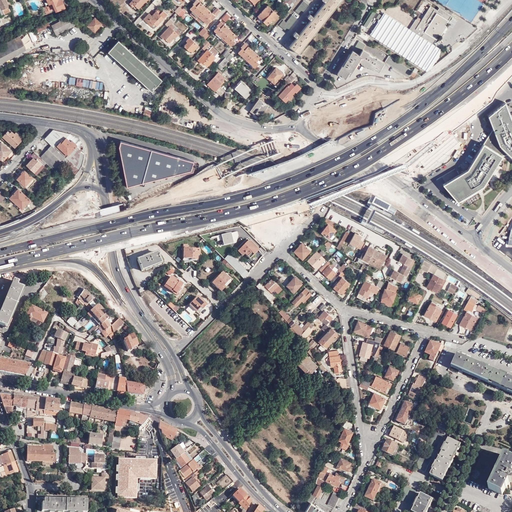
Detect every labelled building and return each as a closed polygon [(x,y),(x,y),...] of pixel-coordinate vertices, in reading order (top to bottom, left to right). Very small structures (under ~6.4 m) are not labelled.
[(0,0),(0,3),(5,14),(11,11),(8,5),(5,0),(0,0)] [(57,11),(66,8),(62,0),(47,0),(49,4),(52,3),(52,4),(49,6),(47,3),(45,4),(50,14),(57,11)] [(132,0),(129,3),(133,6),(134,5),(138,8),(145,1),(146,2),(147,0),(132,0)] [(216,16),(198,0),(195,0),(194,2),(195,3),(189,9),(192,10),(190,12),(191,12),(190,14),(199,22),(200,20),(203,22),(204,21),(207,24),(212,18),(213,19),(216,16)] [(299,34),(296,32),(293,35),(296,37),(289,46),(298,54),(341,0),(322,0),(325,2),(313,16),(310,14),(308,17),(310,19),(299,34)] [(308,4),(303,0),(295,11),(300,15),(308,4)] [(292,6),(287,2),(283,6),(283,9),(287,12),(292,6)] [(179,7),(174,11),(176,13),(181,17),(185,12),(179,7)] [(431,67),(439,56),(440,50),(421,38),(422,36),(433,43),(439,34),(440,35),(446,26),(445,25),(451,16),(439,8),(437,11),(430,7),(427,12),(424,17),(421,22),(416,19),(409,30),(384,14),(370,34),(427,70),(431,67)] [(366,27),(377,11),(372,8),(371,8),(370,11),(372,12),(363,25),(366,27)] [(161,12),(158,9),(151,16),(149,13),(144,19),(151,25),(153,23),(157,26),(167,15),(163,11),(161,12)] [(424,17),(427,12),(422,9),(419,14),(424,17)] [(226,13),(220,19),(224,23),(230,17),(226,13)] [(60,21),(51,25),(56,34),(75,24),(70,14),(64,17),(63,16),(59,18),(60,21)] [(297,19),(292,15),(286,22),(283,20),(279,25),(287,31),(297,19)] [(102,24),(94,17),(87,26),(94,32),(102,24)] [(172,17),(165,24),(168,27),(160,36),(164,40),(165,39),(169,43),(173,38),(174,39),(180,33),(171,25),(173,23),(176,20),(175,20),(172,17)] [(236,35),(220,21),(217,25),(218,25),(214,30),(231,46),(236,40),(237,41),(239,38),(239,37),(244,32),(241,29),(236,35)] [(171,25),(180,33),(181,32),(173,23),(171,25)] [(203,27),(198,33),(204,39),(210,33),(203,27)] [(191,29),(186,34),(192,39),(196,34),(191,29)] [(0,45),(0,62),(26,50),(19,36),(0,45)] [(201,42),(196,38),(193,40),(190,37),(186,40),(188,42),(184,46),(191,52),(201,42)] [(362,49),(364,45),(358,41),(342,66),(341,65),(337,73),(345,78),(349,71),(351,72),(358,60),(373,69),(374,68),(378,71),(383,63),(362,49)] [(162,81),(119,42),(108,53),(152,93),(162,81)] [(260,64),(264,60),(245,43),(242,46),(243,46),(238,52),(255,67),(259,63),(260,64)] [(218,52),(212,46),(208,50),(207,50),(198,59),(203,64),(204,63),(207,66),(216,57),(215,56),(218,52)] [(225,57),(229,61),(233,56),(227,50),(223,55),(225,57)] [(413,71),(388,55),(384,62),(408,77),(410,75),(413,71)] [(219,63),(223,66),(228,61),(224,58),(219,63)] [(283,73),(275,67),(267,78),(274,84),(283,73)] [(227,68),(224,72),(231,78),(234,74),(227,68)] [(224,78),(217,72),(206,84),(215,91),(221,84),(220,83),(224,78)] [(294,78),(290,74),(285,80),(289,83),(294,78)] [(101,90),(103,83),(77,79),(76,86),(101,90)] [(251,90),(242,81),(236,88),(246,97),(251,90)] [(288,86),(287,85),(278,95),(285,101),(294,91),(291,88),(293,86),(290,83),(288,86)] [(268,105),(259,98),(250,111),(259,117),(268,105)] [(467,170),(444,185),(457,202),(460,200),(462,202),(476,193),(475,191),(484,185),(503,156),(510,155),(511,157),(511,120),(505,102),(488,116),(493,130),(467,170)] [(145,107),(143,115),(150,116),(152,108),(145,107)] [(83,152),(84,150),(82,143),(80,140),(78,138),(73,135),(67,133),(51,129),(45,137),(57,148),(58,146),(66,138),(70,141),(72,140),(74,142),(73,143),(76,146),(83,152)] [(10,132),(8,130),(3,136),(15,147),(23,138),(16,131),(15,133),(12,131),(10,132)] [(53,169),(55,171),(59,167),(60,168),(62,166),(69,159),(57,148),(45,137),(44,138),(51,144),(39,156),(46,163),(53,169)] [(66,138),(58,146),(68,155),(76,146),(73,143),(74,142),(72,140),(70,141),(66,138)] [(196,160),(121,140),(129,186),(193,168),(196,160)] [(11,150),(1,141),(0,142),(0,156),(3,159),(11,150)] [(69,159),(79,167),(81,164),(83,152),(76,146),(68,155),(58,146),(57,148),(69,159)] [(44,165),(46,163),(39,156),(34,152),(31,155),(33,157),(26,164),(34,172),(42,164),(44,165)] [(69,159),(62,166),(72,176),(79,167),(69,159)] [(36,174),(44,165),(42,164),(34,172),(36,174)] [(36,180),(24,170),(17,179),(28,188),(36,180)] [(30,200),(16,188),(11,193),(13,195),(10,198),(22,209),(30,200)] [(376,197),(372,204),(373,204),(388,212),(392,205),(383,201),(376,197)] [(394,214),(396,209),(394,208),(393,208),(390,206),(387,211),(394,214)] [(257,221),(259,233),(271,231),(269,219),(257,221)] [(335,224),(324,220),(323,219),(323,220),(327,223),(321,231),(329,237),(335,229),(332,227),(335,224)] [(346,231),(336,248),(339,250),(345,240),(349,233),(349,232),(346,231)] [(355,232),(349,242),(356,246),(361,249),(363,244),(364,242),(360,239),(362,235),(355,232)] [(216,238),(219,249),(239,244),(237,233),(216,238)] [(253,244),(256,241),(252,237),(237,252),(241,256),(244,254),(249,259),(258,250),(253,244)] [(325,239),(323,242),(335,254),(338,250),(336,248),(325,239)] [(302,259),(310,251),(302,243),(294,252),(302,259)] [(204,245),(201,249),(208,255),(211,251),(204,245)] [(382,264),(384,265),(386,261),(384,260),(386,256),(369,247),(362,259),(380,268),(382,264)] [(199,260),(199,249),(189,249),(189,248),(183,248),(183,259),(191,259),(191,260),(199,260)] [(316,251),(307,260),(316,268),(319,265),(321,267),(322,267),(327,261),(316,251)] [(161,263),(157,252),(137,260),(141,271),(161,263)] [(404,269),(408,271),(411,267),(408,265),(412,259),(402,254),(398,260),(404,263),(401,268),(404,269)] [(244,279),(252,270),(249,267),(245,270),(229,255),(224,259),(227,263),(232,268),(244,279)] [(321,267),(319,270),(320,270),(322,268),(327,262),(328,261),(328,260),(322,267),(321,267)] [(432,264),(425,260),(420,269),(423,271),(427,273),(432,264)] [(327,262),(322,268),(320,270),(330,279),(336,272),(332,268),(334,266),(330,262),(328,261),(327,262)] [(340,273),(335,279),(338,281),(347,269),(345,267),(340,273)] [(390,276),(399,281),(403,275),(402,274),(404,269),(401,268),(399,272),(393,269),(390,276)] [(229,279),(222,272),(212,283),(221,292),(224,288),(222,286),(229,279)] [(437,292),(438,290),(444,279),(434,273),(426,287),(437,292)] [(170,276),(164,285),(176,293),(182,284),(170,276)] [(291,291),(294,293),(302,284),(293,276),(290,279),(292,281),(286,286),(291,291)] [(349,284),(342,277),(333,287),(342,295),(345,291),(344,289),(349,284)] [(277,293),(281,289),(272,279),(265,286),(274,295),(276,292),(277,293)] [(444,279),(438,290),(440,291),(446,280),(444,279)] [(0,309),(0,325),(5,327),(22,287),(16,285),(17,282),(13,280),(0,309)] [(379,288),(380,289),(384,283),(379,280),(376,286),(365,281),(358,293),(367,297),(368,294),(371,296),(373,293),(376,294),(379,288)] [(395,292),(397,286),(389,282),(386,289),(385,289),(381,302),(385,303),(386,300),(393,302),(396,293),(395,292)] [(271,297),(259,283),(257,286),(268,300),(271,297)] [(176,293),(164,285),(163,286),(176,294),(176,293)] [(296,307),(310,292),(306,288),(292,303),(296,307)] [(90,297),(92,295),(85,289),(84,290),(78,298),(87,306),(92,299),(90,297)] [(421,295),(412,291),(407,300),(413,304),(414,302),(417,303),(421,295)] [(485,304),(488,301),(479,295),(477,298),(485,304)] [(206,305),(197,296),(189,305),(196,312),(200,308),(202,310),(206,305)] [(473,307),(474,304),(468,301),(465,308),(472,312),(474,307),(473,307)] [(274,302),(272,304),(279,312),(281,310),(274,302)] [(441,310),(430,304),(425,314),(431,317),(430,318),(436,321),(441,310)] [(478,304),(474,310),(483,314),(486,308),(478,304)] [(101,324),(108,318),(105,314),(104,316),(98,310),(100,309),(96,305),(86,314),(90,317),(93,315),(101,324)] [(47,313),(31,306),(25,318),(36,324),(38,321),(42,323),(47,313)] [(287,315),(282,309),(281,310),(279,312),(282,316),(283,317),(285,319),(286,321),(291,318),(288,314),(287,315)] [(326,324),(326,325),(333,317),(325,310),(319,317),(326,324)] [(450,326),(457,315),(448,310),(442,322),(450,326)] [(471,330),(477,318),(466,312),(459,325),(465,328),(466,327),(471,330)] [(90,317),(99,326),(101,324),(93,315),(90,317)] [(67,322),(71,325),(75,320),(72,317),(67,322)] [(113,334),(112,332),(112,329),(111,326),(108,318),(101,324),(99,326),(97,328),(104,336),(106,333),(110,337),(113,334)] [(112,332),(123,323),(118,319),(111,326),(112,329),(112,332)] [(296,324),(294,321),(289,325),(297,334),(299,337),(309,326),(311,324),(312,323),(309,320),(302,328),(297,323),(296,324)] [(366,336),(371,326),(359,321),(354,331),(366,336)] [(297,334),(289,325),(288,326),(286,327),(287,330),(290,335),(289,335),(292,338),(296,335),(297,334)] [(309,326),(299,337),(302,340),(304,342),(306,340),(303,337),(312,328),(309,326)] [(327,349),(339,336),(331,328),(319,341),(327,349)] [(64,341),(67,334),(57,330),(54,337),(64,341)] [(384,345),(394,350),(401,336),(390,331),(384,345)] [(136,347),(132,335),(126,337),(126,338),(122,340),(127,352),(131,350),(131,349),(136,347)] [(379,346),(381,343),(375,341),(367,339),(366,343),(363,342),(359,355),(369,358),(373,344),(374,345),(373,345),(374,346),(373,353),(375,354),(379,346)] [(85,352),(85,353),(89,354),(90,353),(95,354),(97,345),(90,343),(90,345),(87,344),(77,342),(75,349),(85,352)] [(317,344),(315,342),(311,346),(309,348),(310,350),(311,351),(317,344)] [(442,352),(444,346),(430,342),(425,353),(431,356),(430,359),(434,361),(435,361),(437,355),(439,351),(442,352)] [(405,356),(409,347),(401,343),(397,352),(405,356)] [(137,347),(138,350),(140,354),(146,352),(144,344),(137,347)] [(382,348),(379,346),(375,354),(374,355),(377,356),(379,357),(385,360),(386,358),(379,354),(382,348)] [(31,357),(34,351),(27,348),(25,355),(31,357)] [(42,350),(37,361),(53,366),(52,370),(61,372),(62,369),(65,359),(65,358),(56,355),(57,354),(45,351),(42,350)] [(317,358),(311,351),(310,350),(308,352),(314,360),(315,359),(320,365),(319,366),(323,370),(325,368),(319,361),(317,358)] [(335,372),(342,371),(340,355),(338,355),(338,351),(329,352),(331,367),(334,366),(335,372)] [(71,370),(75,357),(66,354),(65,358),(65,359),(62,369),(64,369),(71,371),(71,370)] [(458,354),(453,365),(511,391),(511,378),(505,375),(505,374),(504,374),(504,375),(487,367),(487,366),(485,366),(468,359),(468,358),(467,357),(466,358),(458,354)] [(317,366),(305,355),(298,363),(306,371),(305,372),(309,375),(317,366)] [(326,358),(324,356),(319,361),(325,368),(327,365),(324,361),(326,358)] [(0,373),(23,378),(29,365),(0,358),(0,373)] [(396,374),(398,370),(389,366),(385,375),(393,379),(395,374),(396,374)] [(75,372),(71,370),(71,371),(64,369),(60,382),(86,388),(88,380),(74,376),(75,372)] [(338,378),(330,369),(328,371),(336,380),(338,378)] [(110,390),(112,376),(97,374),(95,388),(110,390)] [(418,396),(426,378),(419,375),(415,385),(414,384),(408,396),(414,399),(416,395),(418,396)] [(118,377),(112,376),(110,390),(126,393),(125,379),(118,377)] [(392,384),(376,376),(372,386),(387,393),(392,384)] [(347,389),(346,379),(339,378),(338,378),(336,380),(343,389),(347,389)] [(363,378),(360,383),(368,387),(370,384),(367,383),(368,381),(363,378)] [(131,380),(125,379),(126,393),(141,395),(143,386),(130,384),(131,380)] [(385,398),(373,393),(369,403),(380,409),(385,398)] [(15,405),(16,396),(14,396),(0,394),(0,397),(3,406),(6,414),(11,414),(12,405),(15,405)] [(27,409),(28,397),(16,396),(15,405),(21,406),(20,409),(23,409),(23,413),(27,414),(27,409)] [(44,410),(45,399),(28,397),(27,409),(36,411),(40,411),(40,416),(43,416),(43,415),(44,410)] [(58,414),(60,401),(45,399),(44,410),(43,415),(57,417),(57,414),(58,414)] [(70,409),(70,403),(60,401),(58,414),(61,414),(62,407),(70,409)] [(414,411),(415,407),(406,402),(397,421),(405,425),(406,424),(408,425),(409,421),(408,420),(412,410),(414,411)] [(69,417),(81,419),(81,416),(83,405),(70,403),(70,409),(69,414),(69,417)] [(81,420),(88,421),(89,417),(91,407),(83,405),(81,416),(81,419),(81,420)] [(104,421),(105,409),(91,407),(89,417),(88,421),(88,423),(94,424),(95,419),(104,421)] [(36,411),(27,409),(27,414),(27,418),(36,416),(36,411)] [(115,423),(117,412),(105,409),(104,421),(115,423)] [(117,412),(115,423),(114,427),(114,430),(120,431),(121,427),(122,427),(122,426),(125,427),(125,424),(128,425),(129,421),(142,425),(148,418),(140,415),(128,413),(117,411),(117,412)] [(173,440),(177,430),(159,422),(159,429),(162,431),(161,434),(173,440)] [(56,432),(56,425),(45,423),(45,430),(56,432)] [(400,440),(404,431),(394,426),(390,436),(400,440)] [(347,444),(352,432),(344,428),(339,440),(347,444)] [(103,432),(98,431),(97,436),(95,436),(94,446),(101,447),(103,432)] [(433,431),(428,441),(427,444),(436,449),(443,436),(433,431)] [(112,440),(112,444),(111,450),(118,451),(120,439),(113,438),(113,439),(112,440)] [(459,444),(454,442),(449,439),(445,447),(443,447),(442,449),(444,449),(435,466),(434,465),(433,467),(434,468),(430,475),(441,481),(459,444)] [(398,444),(388,440),(383,451),(392,455),(398,444)] [(416,452),(418,453),(421,455),(421,454),(425,447),(420,444),(416,452)] [(53,466),(53,463),(53,454),(53,446),(27,445),(27,462),(42,463),(42,465),(53,466)] [(175,460),(184,454),(178,445),(169,451),(172,455),(175,460)] [(68,448),(68,461),(74,461),(74,463),(80,463),(80,462),(84,462),(84,460),(85,460),(85,455),(85,453),(80,453),(80,452),(78,452),(78,448),(68,448)] [(205,450),(199,454),(202,458),(208,453),(205,450)] [(6,465),(14,462),(11,452),(3,455),(6,465)] [(411,465),(409,469),(413,471),(415,467),(421,455),(418,453),(412,466),(411,465)] [(176,461),(181,467),(189,461),(184,454),(175,460),(176,460),(176,461)] [(421,455),(415,467),(425,472),(431,459),(421,454),(421,455)] [(93,455),(93,462),(91,461),(91,467),(101,468),(101,463),(103,463),(103,455),(93,455)] [(511,473),(511,459),(504,455),(489,489),(503,495),(508,482),(511,483),(511,485),(511,474),(511,473)] [(351,463),(341,458),(337,468),(341,471),(342,469),(348,471),(349,471),(350,470),(351,469),(350,468),(350,466),(351,463)] [(197,471),(200,468),(193,459),(191,461),(195,466),(194,467),(196,469),(197,471)] [(182,473),(185,477),(189,474),(192,472),(196,469),(194,467),(195,466),(191,461),(179,471),(180,471),(182,473)] [(18,471),(14,462),(6,465),(3,466),(7,476),(18,471)] [(199,473),(197,471),(183,482),(192,493),(199,486),(194,480),(196,477),(195,476),(199,473)] [(105,478),(109,478),(110,473),(101,473),(102,478),(91,478),(91,490),(104,490),(105,478)] [(339,481),(340,478),(339,477),(340,475),(337,473),(335,476),(329,473),(326,481),(338,487),(340,482),(339,481)] [(226,474),(216,482),(222,490),(225,488),(232,482),(226,474)] [(316,484),(324,487),(326,482),(318,478),(316,484)] [(374,480),(370,488),(378,492),(382,484),(374,480)] [(214,494),(206,484),(202,488),(203,490),(199,493),(206,501),(214,494)] [(310,493),(304,503),(307,504),(309,502),(310,503),(313,499),(314,499),(316,496),(319,498),(324,488),(316,484),(311,494),(310,493)] [(416,492),(406,486),(401,496),(399,499),(409,504),(416,492)] [(378,492),(370,488),(366,497),(374,501),(376,497),(378,492)] [(246,496),(239,489),(231,496),(238,504),(246,496)] [(334,508),(340,496),(334,492),(328,505),(334,508)] [(426,511),(432,500),(421,494),(417,503),(416,502),(415,504),(416,504),(412,511),(426,511)] [(245,511),(251,502),(246,496),(238,504),(240,507),(239,508),(243,510),(242,511),(241,511),(245,511)] [(41,511),(86,511),(87,500),(44,499),(43,503),(41,503),(41,511)] [(325,511),(310,503),(304,511),(325,511)]
